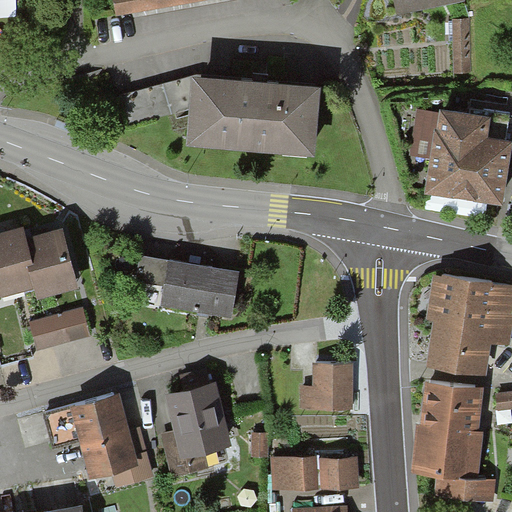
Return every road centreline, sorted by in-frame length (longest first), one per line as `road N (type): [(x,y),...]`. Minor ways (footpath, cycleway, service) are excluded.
road 1 (secondary): [(0,139),(166,199),(385,228)]
road 2 (residential): [(0,414),(197,351),(380,319)]
road 3 (residential): [(385,228),(385,171),(341,36),(305,11)]
road 4 (residential): [(79,58),(305,11)]
road 5 (secondary): [(380,319),(394,511)]
road 6 (secondary): [(385,228),(511,256)]
